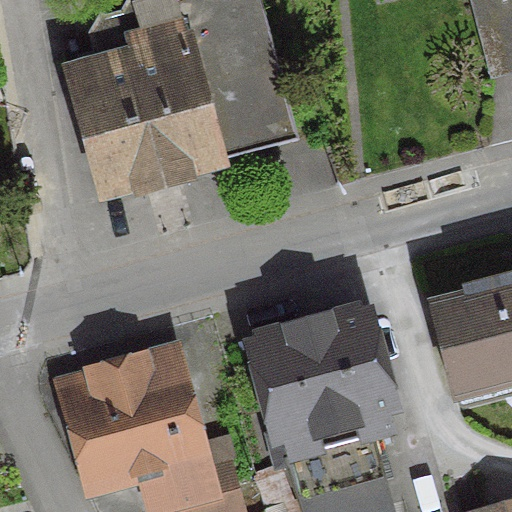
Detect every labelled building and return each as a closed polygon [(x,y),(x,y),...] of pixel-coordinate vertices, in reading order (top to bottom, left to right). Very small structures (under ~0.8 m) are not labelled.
[(123,34),(96,19),(87,36),(93,57),(75,62),(69,70),(65,71),(98,196),(132,187),(134,192),(183,179),(181,174),(215,165),(214,162),(292,141),(253,0),(127,0),(136,30),(123,34)] [(511,2),(471,13),(488,76),(511,69),(511,2)] [(462,299),(427,308),(450,399),(511,383),(511,278),(460,292),(462,299)] [(380,412),(383,411),(358,319),(250,347),(274,433),(261,436),(270,470),(287,465),(303,511),(382,511),(362,437),(385,431),(380,412)] [(89,378),(95,397),(65,405),(87,487),(135,475),(138,485),(140,485),(147,511),(152,511),(205,497),(167,357),(89,378)]
